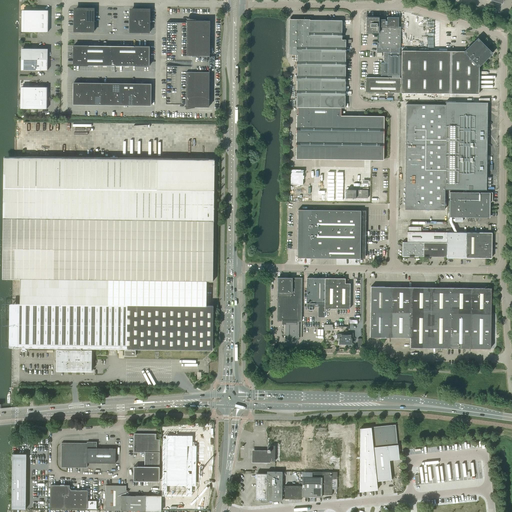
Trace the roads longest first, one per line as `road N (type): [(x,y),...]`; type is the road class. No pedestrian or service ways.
road 1 (unclassified): [(501,270),(503,42),(397,6)]
road 2 (unclassified): [(392,269),(394,108),(356,102),(356,6)]
road 3 (secondary): [(511,417),(417,405),(230,400)]
road 4 (tertiary): [(232,267),(235,3)]
road 5 (unclassified): [(123,476),(52,475),(53,433),(122,426)]
road 6 (unclassified): [(490,511),(489,490),(340,504)]
road 7 (unclassified): [(392,269),(232,267)]
road 8 (tertiary): [(230,400),(232,267)]
road 9 (unclassified): [(356,6),(235,3)]
road 10 (secondary): [(0,416),(120,406)]
road 11 (unknown): [(246,467),(300,466),(310,438),(346,435)]
